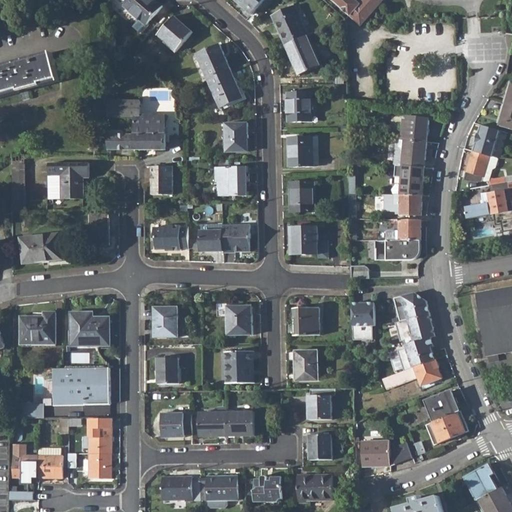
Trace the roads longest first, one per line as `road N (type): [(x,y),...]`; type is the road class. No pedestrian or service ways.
road 1 (residential): [(205,0),(252,43),(266,69),(272,278)]
road 2 (residential): [(442,276),(447,167),(477,91),(476,18)]
road 3 (residential): [(131,457),(132,277)]
road 4 (residential): [(498,436),(463,361),(442,276)]
road 5 (residential): [(131,457),(271,454),(285,445)]
road 6 (residential): [(368,487),(409,478),(498,436)]
road 7 (residential): [(132,277),(272,278)]
road 8 (residential): [(0,293),(132,277)]
